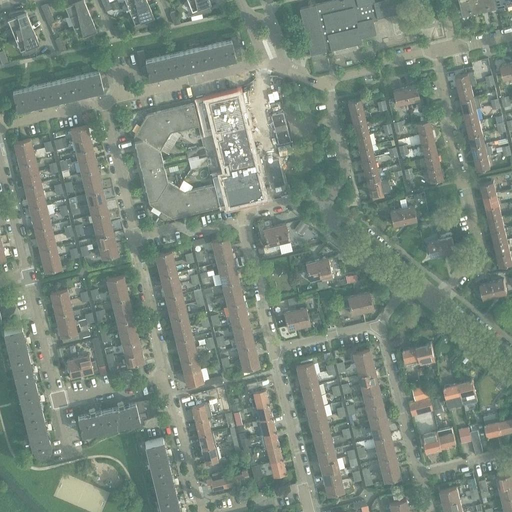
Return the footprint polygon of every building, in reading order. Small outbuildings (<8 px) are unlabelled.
[(65,6),(69,16),(87,9),(83,0),(65,0),(67,5),(65,6)] [(131,13),(148,6),(145,0),(133,0),(126,3),(131,13)] [(187,0),(192,10),(194,15),(209,12),(209,11),(208,11),(206,5),(211,2),(210,2),(209,0),(187,0)] [(334,0),(299,8),(310,55),(326,51),(326,50),(331,49),(331,50),(362,43),(361,38),(376,34),(372,18),(377,17),(377,18),(400,13),(397,0),(382,0),(375,2),(374,0),(334,0)] [(469,0),(459,0),(464,16),(473,14),(469,0)] [(482,12),(478,0),(469,0),(473,14),(482,12)] [(478,0),(482,12),(490,10),(488,0),(478,0)] [(499,8),(497,0),(488,0),(490,10),(499,8)] [(47,20),(53,18),(47,4),(42,6),(42,5),(41,6),(47,20)] [(150,10),(148,6),(131,13),(135,23),(137,28),(152,25),(151,25),(149,18),(154,16),(153,15),(151,9),(150,10)] [(8,20),(12,29),(29,22),(24,10),(25,10),(24,9),(9,13),(10,18),(7,19),(8,20)] [(73,26),(91,19),(87,9),(69,16),(73,26)] [(174,25),(180,23),(176,11),(170,13),(174,25)] [(92,23),(91,19),(73,26),(78,37),(78,36),(80,42),(95,38),(94,38),(91,31),(97,29),(96,28),(94,22),(92,23)] [(34,32),(29,22),(12,29),(16,39),(34,32)] [(117,38),(123,37),(118,24),(112,26),(117,38)] [(35,36),(34,32),(16,39),(20,50),(21,50),(23,55),(37,51),(34,44),(39,42),(39,41),(36,36),(35,36)] [(231,37),(232,40),(235,56),(241,55),(237,36),(231,37)] [(60,51),(66,50),(61,37),(55,40),(60,51)] [(236,58),(235,56),(232,40),(203,47),(207,65),(218,62),(219,66),(225,65),(224,61),(236,58)] [(196,71),(195,67),(207,65),(203,47),(174,53),(178,71),(190,69),(191,73),(196,71)] [(0,58),(3,64),(9,63),(4,50),(0,51),(0,58)] [(143,50),(137,51),(140,65),(146,64),(145,60),(143,50)] [(149,78),(161,75),(162,79),(168,78),(167,74),(178,71),(174,53),(145,60),(146,64),(148,73),(149,77),(149,78)] [(504,79),(511,77),(511,62),(501,65),(504,79)] [(103,87),(109,86),(104,66),(98,65),(99,71),(103,87)] [(86,93),(87,97),(92,96),(91,92),(103,89),(103,87),(99,71),(70,78),(74,96),(86,93)] [(458,88),(471,85),(469,73),(456,76),(458,88)] [(58,100),(58,104),(64,102),(63,98),(74,96),(70,78),(42,85),(46,102),(58,100)] [(29,106),(30,110),(35,109),(34,105),(46,102),(42,85),(13,91),(17,107),(17,109),(29,106)] [(408,102),(420,99),(417,85),(405,88),(408,102)] [(461,100),(474,97),(471,85),(458,88),(461,100)] [(268,87),(244,93),(251,121),(275,115),(268,87)] [(405,88),(393,91),(396,105),(408,102),(405,88)] [(11,109),(17,107),(13,91),(12,89),(6,90),(11,109)] [(238,93),(200,102),(207,132),(220,129),(222,137),(218,138),(224,163),(228,162),(231,172),(213,177),(220,206),(263,196),(258,176),(253,155),(246,126),(248,126),(245,111),(243,112),(238,93)] [(464,111),(477,108),(474,97),(461,100),(464,111)] [(363,110),(361,98),(348,101),(351,113),(363,110)] [(147,115),(133,137),(150,205),(172,218),(220,206),(213,177),(177,185),(166,142),(207,132),(200,102),(147,115)] [(467,123),(480,120),(477,108),(464,111),(467,123)] [(351,113),(353,125),(366,122),(363,110),(351,113)] [(416,122),(419,134),(432,131),(429,119),(416,122)] [(469,135),(482,132),(480,120),(467,123),(469,135)] [(369,133),(366,122),(353,125),(356,137),(369,133)] [(90,136),(87,125),(71,129),(73,140),(90,136)] [(419,134),(422,146),(435,143),(432,131),(419,134)] [(472,146),(485,143),(482,132),(469,135),(472,146)] [(356,137),(359,148),(372,145),(369,133),(356,137)] [(419,134),(406,137),(408,145),(421,142),(419,134)] [(73,140),(76,151),(93,147),(90,136),(73,140)] [(33,149),(31,138),(14,142),(17,153),(33,149)] [(422,146),(425,157),(438,154),(435,143),(422,146)] [(475,158),(488,155),(485,143),(472,146),(475,158)] [(374,157),(372,145),(359,148),(362,160),(374,157)] [(190,167),(209,164),(206,146),(188,148),(190,167)] [(76,151),(79,162),(95,158),(93,147),(76,151)] [(19,164),(36,160),(33,149),(17,153),(19,164)] [(425,157),(427,169),(440,166),(438,154),(425,157)] [(475,158),(478,170),(491,167),(488,155),(475,158)] [(362,160),(364,172),(377,169),(374,157),(362,160)] [(79,162),(81,172),(98,168),(95,158),(79,162)] [(278,159),(269,161),(275,186),(284,184),(278,159)] [(39,171),(36,160),(19,164),(22,175),(39,171)] [(440,166),(427,169),(430,181),(443,178),(440,166)] [(81,172),(84,183),(100,179),(98,168),(81,172)] [(380,180),(377,169),(364,172),(367,183),(380,180)] [(41,182),(39,171),(22,175),(25,186),(41,182)] [(384,197),(383,192),(391,190),(388,178),(380,180),(367,183),(370,195),(372,195),(373,199),(384,197)] [(84,183),(86,194),(103,190),(100,179),(84,183)] [(497,192),(494,181),(481,184),(484,196),(497,192)] [(27,196),(44,192),(41,182),(25,186),(27,196)] [(86,194),(89,205),(106,201),(103,190),(86,194)] [(46,203),(44,192),(27,196),(30,207),(46,203)] [(484,196),(487,207),(499,204),(497,192),(484,196)] [(89,205),(92,215),(108,211),(106,201),(89,205)] [(49,214),(46,203),(30,207),(32,218),(49,214)] [(405,222),(417,220),(414,206),(408,207),(406,203),(400,204),(401,209),(405,222)] [(489,219),(502,216),(499,204),(487,207),(489,219)] [(401,209),(390,211),(393,225),(405,222),(401,209)] [(92,215),(94,226),(111,222),(108,211),(92,215)] [(35,229),(51,225),(49,214),(32,218),(35,229)] [(489,219),(492,231),(505,228),(502,216),(489,219)] [(301,219),(296,229),(306,235),(312,225),(301,219)] [(94,226),(97,237),(113,233),(111,222),(94,226)] [(279,243),(290,240),(286,223),(275,226),(279,243)] [(54,235),(51,225),(35,229),(37,239),(54,235)] [(275,226),(273,226),(264,229),(267,245),(279,243),(275,226)] [(495,243),(508,240),(505,228),(492,231),(495,243)] [(116,244),(113,233),(97,237),(100,248),(116,244)] [(40,250),(57,246),(54,235),(37,239),(40,250)] [(209,241),(208,237),(192,240),(193,245),(209,241)] [(228,237),(212,241),(215,252),(231,248),(228,237)] [(444,254),(456,251),(452,237),(440,240),(444,254)] [(444,254),(440,240),(428,243),(432,256),(444,254)] [(495,243),(497,254),(510,251),(508,240),(495,243)] [(100,248),(102,258),(119,255),(116,244),(100,248)] [(59,256),(57,246),(40,250),(43,260),(59,256)] [(217,263),(234,259),(231,248),(215,252),(217,263)] [(158,266),(175,262),(172,250),(155,254),(158,266)] [(497,254),(500,266),(511,263),(511,258),(510,251),(497,254)] [(43,260),(45,272),(62,268),(59,256),(43,260)] [(328,258),(317,260),(321,277),(332,274),(328,258)] [(236,270),(234,259),(217,263),(220,274),(236,270)] [(317,260),(314,261),(306,263),(309,279),(321,277),(317,260)] [(177,273),(175,262),(158,266),(161,277),(177,273)] [(222,284),(239,280),(236,270),(220,274),(222,284)] [(180,283),(177,273),(161,277),(163,287),(180,283)] [(126,287),(123,275),(107,279),(110,291),(126,287)] [(201,278),(204,289),(211,287),(208,276),(201,278)] [(508,292),(504,279),(492,282),(496,295),(508,292)] [(242,291),(239,280),(222,284),(225,295),(242,291)] [(492,282),(480,285),(484,298),(496,295),(492,282)] [(182,294),(180,283),(163,287),(166,298),(182,294)] [(112,302),(129,298),(126,287),(110,291),(112,302)] [(213,298),(211,287),(204,289),(206,299),(213,298)] [(53,304),(70,300),(67,288),(51,292),(53,304)] [(204,300),(201,289),(194,291),(197,302),(204,300)] [(225,295),(228,306),(244,302),(242,291),(225,295)] [(363,311),(374,308),(370,292),(359,294),(363,311)] [(185,305),(182,294),(166,298),(168,309),(185,305)] [(359,294),(347,297),(351,314),(363,311),(359,294)] [(14,302),(10,298),(4,298),(0,298),(0,311),(1,317),(8,315),(13,312),(15,307),(14,302)] [(131,308),(129,298),(112,302),(115,312),(131,308)] [(72,311),(70,300),(53,304),(56,315),(72,311)] [(247,312),(244,302),(228,306),(230,316),(247,312)] [(188,315),(185,305),(168,309),(171,319),(188,315)] [(306,307),(295,310),(299,326),(310,324),(306,307)] [(115,312),(117,323),(134,319),(131,308),(115,312)] [(295,310),(284,312),(288,329),(299,326),(295,310)] [(75,322),(72,311),(56,315),(58,326),(75,322)] [(230,316),(233,327),(249,323),(247,312),(230,316)] [(190,326),(188,315),(171,319),(174,330),(190,326)] [(137,330),(134,319),(117,323),(120,334),(137,330)] [(58,326),(61,337),(78,333),(75,322),(58,326)] [(252,334),(249,323),(233,327),(235,338),(252,334)] [(25,338),(22,325),(4,329),(11,359),(29,355),(26,343),(30,342),(29,337),(25,338)] [(174,330),(176,341),(193,337),(190,326),(174,330)] [(139,340),(137,330),(120,334),(123,344),(139,340)] [(235,338),(238,348),(254,344),(252,334),(235,338)] [(176,341),(179,351),(195,347),(193,337),(176,341)] [(142,351),(139,340),(123,344),(125,355),(142,351)] [(422,362),(436,359),(432,343),(418,346),(422,362)] [(257,355),(254,344),(238,348),(240,359),(257,355)] [(418,346),(404,349),(408,365),(422,362),(418,346)] [(198,358),(195,347),(179,351),(181,362),(198,358)] [(353,352),(356,364),(372,360),(370,348),(353,352)] [(144,362),(142,351),(125,355),(128,366),(144,362)] [(11,359),(18,388),(36,384),(33,372),(37,371),(36,366),(32,367),(29,355),(11,359)] [(93,371),(89,355),(78,357),(82,374),(93,371)] [(243,370),(260,366),(257,355),(240,359),(243,370)] [(82,374),(78,357),(67,360),(71,376),(82,374)] [(198,358),(181,362),(184,373),(200,369),(198,358)] [(356,364),(358,374),(375,370),(372,360),(356,364)] [(316,373),(313,362),(296,366),(299,377),(316,373)] [(200,369),(184,373),(187,385),(204,381),(200,369)] [(358,374),(361,385),(378,381),(375,370),(358,374)] [(302,388),(318,384),(316,373),(299,377),(302,388)] [(473,380),(459,383),(462,395),(476,391),(473,380)] [(361,385),(364,396),(380,392),(378,381),(361,385)] [(463,402),(462,395),(459,383),(445,387),(448,399),(449,405),(463,402)] [(18,388),(25,417),(43,413),(40,401),(44,400),(43,395),(39,395),(36,384),(18,388)] [(321,395),(318,384),(302,388),(304,399),(321,395)] [(253,407),(257,406),(269,403),(265,389),(250,393),(253,407)] [(425,390),(414,392),(416,400),(426,397),(425,390)] [(364,396),(366,407),(383,403),(380,392),(364,396)] [(307,409),(323,405),(321,395),(304,399),(307,409)] [(430,397),(416,401),(419,411),(433,407),(430,397)] [(436,412),(444,411),(442,397),(433,398),(436,412)] [(149,419),(154,416),(156,410),(154,405),(150,401),(145,401),(136,403),(138,412),(147,410),(149,419)] [(123,402),(117,403),(118,407),(107,410),(111,427),(140,421),(138,412),(136,403),(124,406),(123,402)] [(192,407),(196,421),(207,418),(212,417),(209,403),(192,407)] [(269,403),(257,406),(260,420),(272,417),(269,403)] [(366,407),(369,417),(385,413),(383,403),(366,407)] [(326,416),(323,405),(307,409),(309,420),(326,416)] [(82,434),(111,427),(107,410),(95,412),(94,408),(89,410),(90,414),(78,416),(82,434)] [(25,417),(32,446),(50,442),(47,430),(51,429),(50,423),(46,424),(43,413),(25,417)] [(369,417),(371,428),(388,424),(385,413),(369,417)] [(312,431),(329,427),(326,416),(309,420),(312,431)] [(260,435),(275,431),(272,417),(260,420),(262,425),(258,426),(260,435)] [(511,417),(500,421),(503,432),(511,429),(511,417)] [(211,432),(207,418),(196,421),(199,435),(211,432)] [(500,421),(486,424),(488,436),(503,432),(500,421)] [(371,428),(374,438),(390,434),(388,424),(371,428)] [(472,440),(469,426),(458,428),(462,442),(472,440)] [(331,437),(329,427),(312,431),(315,441),(331,437)] [(438,430),(442,447),(456,443),(452,427),(438,430)] [(442,447),(438,430),(424,434),(428,450),(442,447)] [(267,448),(279,445),(275,431),(260,435),(263,448),(267,448)] [(214,446),(211,432),(199,435),(202,448),(214,446)] [(374,438),(376,449),(393,445),(390,434),(374,438)] [(145,442),(152,471),(170,467),(167,455),(171,454),(170,449),(166,450),(163,437),(145,442)] [(249,437),(240,439),(242,446),(251,444),(249,437)] [(317,452),(334,448),(331,437),(315,441),(317,452)] [(239,447),(237,440),(233,441),(235,449),(238,454),(243,454),(239,447)] [(52,449),(50,442),(32,446),(34,454),(37,458),(42,461),(48,459),(51,455),(52,449)] [(267,448),(270,461),(282,459),(279,445),(267,448)] [(379,460),(396,456),(393,445),(376,449),(379,460)] [(206,462),(217,460),(214,446),(202,448),(206,462)] [(336,459),(334,448),(317,452),(320,463),(336,459)] [(379,460),(382,471),(398,467),(396,456),(379,460)] [(270,461),(274,475),(285,472),(282,459),(270,461)] [(322,473),(339,469),(336,459),(320,463),(322,473)] [(260,464),(251,466),(254,480),(263,478),(260,464)] [(152,471),(159,500),(177,496),(174,484),(178,483),(177,478),(173,479),(170,467),(152,471)] [(401,477),(398,467),(382,471),(384,481),(401,477)] [(242,470),(242,472),(227,476),(229,484),(245,480),(244,477),(248,476),(247,469),(242,470)] [(342,480),(339,469),(322,473),(325,484),(342,480)] [(370,473),(363,475),(366,486),(373,484),(370,473)] [(511,473),(497,477),(500,488),(511,485),(511,473)] [(213,488),(229,484),(227,476),(212,480),(211,477),(207,478),(208,486),(213,485),(213,488)] [(325,484),(328,495),(344,491),(342,480),(325,484)] [(486,480),(479,481),(481,492),(488,491),(486,480)] [(503,498),(511,496),(511,485),(500,488),(503,498)] [(460,497),(457,486),(441,490),(443,501),(460,497)] [(159,500),(161,511),(185,511),(184,507),(180,508),(177,496),(159,500)] [(505,509),(511,507),(511,496),(503,498),(505,509)] [(446,511),(462,508),(460,497),(443,501),(446,511)] [(400,511),(409,510),(406,499),(389,503),(391,511),(400,511)]
